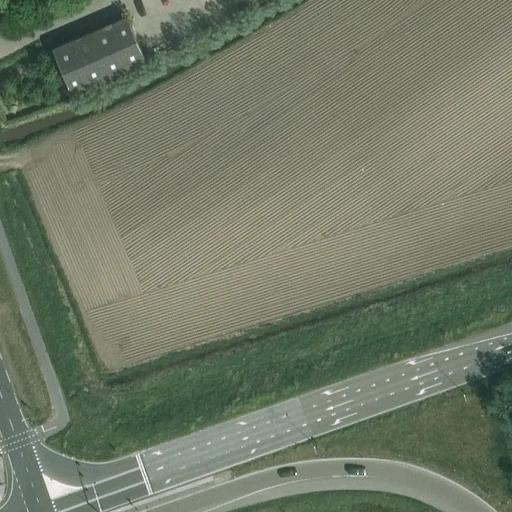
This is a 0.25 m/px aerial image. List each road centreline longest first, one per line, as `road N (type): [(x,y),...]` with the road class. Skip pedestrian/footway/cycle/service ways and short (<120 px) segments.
road 1 (motorway): [(511,348),(38,510)]
road 2 (motorway): [(157,511),(225,488),(341,467),(401,471),(483,511)]
